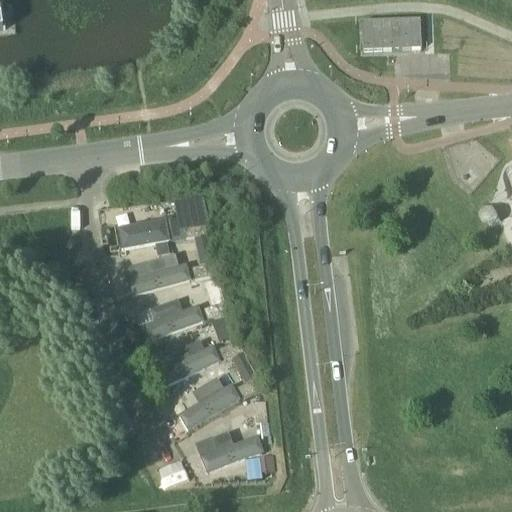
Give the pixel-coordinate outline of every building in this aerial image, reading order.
[(419,23),(361,25),(362,55),(420,53),(419,23)] [(162,224),(115,234),(119,254),(166,244),(162,224)] [(183,229),(185,241),(206,238),(204,226),(183,229)] [(194,241),(200,264),(211,261),(205,238),(194,241)] [(156,260),(168,258),(166,247),(166,246),(154,248),(155,250),(156,260)] [(191,273),(194,284),(214,279),(211,268),(191,273)] [(125,286),(130,305),(188,291),(183,271),(125,286)] [(205,287),(210,305),(225,301),(220,283),(205,287)] [(203,313),(207,323),(227,316),(223,305),(203,313)] [(137,334),(143,350),(200,330),(194,314),(137,334)] [(225,319),(210,325),(217,344),(232,338),(225,319)] [(218,352),(224,363),(243,354),(238,343),(218,352)] [(156,378),(164,394),(217,371),(210,354),(156,378)] [(244,386),(255,380),(242,355),(230,362),(244,386)] [(243,400),(260,391),(261,390),(255,380),(244,386),(237,390),(243,400)] [(185,397),(191,410),(202,405),(196,392),(185,397)] [(230,393),(176,424),(185,439),(238,408),(230,393)] [(264,404),(261,405),(253,405),(255,426),(266,425),(264,404)] [(253,443),(198,467),(204,481),(260,457),(253,443)] [(272,461),(269,461),(258,462),(259,475),(273,473),(272,461)]
